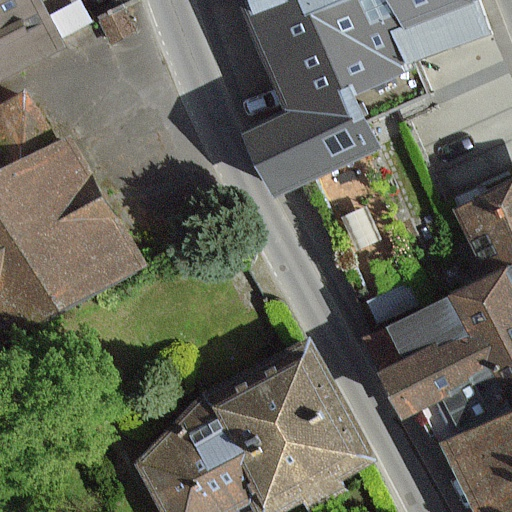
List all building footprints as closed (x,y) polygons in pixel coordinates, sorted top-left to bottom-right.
[(0,0),(0,76),(57,46),(32,0),(0,0)] [(246,0),(262,37),(285,92),(295,115),(252,133),(277,191),(375,150),(350,92),(407,68),(494,31),(481,0),(246,0)] [(0,346),(138,266),(63,140),(50,148),(25,104),(0,117),(0,346)] [(487,511),(511,511),(511,185),(466,208),(499,278),(398,326),(413,358),(386,372),(406,413),(433,400),(451,437),(477,491),(487,511)] [(309,344),(208,395),(141,463),(166,511),(237,511),(262,500),(268,511),(368,461),(309,344)]
